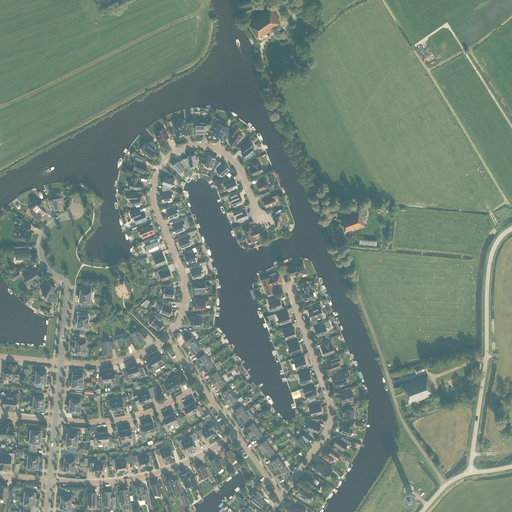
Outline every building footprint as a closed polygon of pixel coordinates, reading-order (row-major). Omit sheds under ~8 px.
[(281,24),(278,20),(271,8),(254,20),(252,22),(251,21),(247,24),(257,39),(263,35),(263,36),(281,24)] [(184,124),(183,121),(173,123),(177,137),(187,134),(191,133),(192,141),(192,140),(190,123),(186,124),(184,124)] [(214,121),(214,124),(213,129),(214,129),(214,130),(213,135),(221,138),(222,135),(226,136),(229,128),(222,125),(222,124),(220,123),(219,122),(218,123),(214,121)] [(209,131),(210,125),(206,125),(206,123),(196,122),(195,133),(205,133),(205,131),(209,131)] [(240,140),(243,137),(237,133),(239,130),(234,127),(229,134),(233,136),(229,142),(235,146),(239,140),(240,140)] [(161,146),(168,142),(166,139),(169,137),(164,129),(160,131),(161,134),(156,137),(161,146)] [(250,157),(255,154),(254,152),(255,152),(254,152),(253,148),(254,147),(249,142),(241,148),(244,151),(241,153),(246,159),(249,156),(250,157)] [(155,147),(150,143),(148,146),(147,145),(145,147),(144,146),(142,149),(143,150),(141,152),(150,159),(156,152),(153,150),(155,147)] [(184,160),(186,166),(190,166),(191,166),(192,167),(194,167),(195,166),(195,165),(197,164),(199,163),(198,159),(196,159),(195,155),(188,156),(188,159),(184,160)] [(215,168),(219,163),(214,161),(215,158),(208,155),(208,156),(207,160),(205,160),(203,163),(205,164),(205,165),(207,166),(207,167),(208,168),(209,168),(210,167),(212,168),(212,167),(215,168)] [(143,173),(147,165),(141,163),(142,160),(135,157),(134,160),(136,161),(133,169),(133,168),(138,170),(137,171),(143,173)] [(184,168),(186,166),(184,160),(180,163),(178,161),(172,166),(179,173),(180,172),(181,173),(183,172),(183,171),(183,170),(184,168)] [(259,165),(258,160),(251,163),(253,167),(251,168),(253,175),(263,171),(260,164),(259,165)] [(215,168),(212,172),(213,174),(217,171),(218,172),(217,173),(218,175),(219,175),(220,175),(222,176),(229,170),(224,164),(222,166),(219,163),(215,168)] [(139,182),(140,180),(140,177),(132,176),(131,181),(130,181),(127,183),(130,188),(140,190),(141,182),(139,182)] [(163,189),(170,190),(171,187),(172,185),(173,185),(174,184),(174,183),(173,182),(174,180),(165,177),(165,176),(162,184),(165,185),(163,189)] [(260,190),(269,187),(266,180),(268,179),(267,176),(259,179),(260,182),(257,184),(260,190)] [(232,182),(231,180),(230,178),(224,181),(226,184),(225,184),(226,186),(225,187),(225,188),(226,189),(227,189),(228,191),(237,187),(237,188),(238,188),(235,180),(232,182)] [(171,193),(170,190),(163,189),(164,194),(161,194),(163,202),(172,200),(172,198),(173,197),(173,196),(173,195),(171,194),(171,193)] [(271,207),(273,206),(273,205),(276,203),(274,199),(275,198),(279,197),(276,191),(270,193),(272,196),(263,200),(264,202),(263,203),(264,204),(264,205),(265,205),(266,207),(270,206),(271,207)] [(62,198),(62,193),(55,193),(55,198),(53,198),(54,200),(49,201),(49,200),(52,208),(52,207),(55,206),(55,209),(63,209),(63,198),(62,198)] [(138,197),(138,193),(125,194),(128,194),(130,206),(135,206),(135,205),(141,204),(142,205),(141,197),(142,196),(138,197)] [(230,203),(231,204),(233,204),(233,206),(242,203),(243,203),(240,196),(239,196),(237,193),(230,196),(231,199),(231,201),(230,202),(230,203)] [(39,205),(37,203),(34,207),(33,206),(29,210),(34,215),(33,216),(33,217),(35,218),(36,217),(37,219),(41,216),(46,212),(41,207),(41,206),(42,206),(42,205),(41,205),(40,204),(39,205)] [(175,208),(174,205),(168,207),(169,211),(166,212),(169,219),(170,219),(174,217),(175,219),(179,217),(178,215),(179,215),(178,213),(179,212),(179,211),(178,210),(176,210),(176,208),(175,208)] [(242,212),(241,209),(233,212),(235,217),(237,216),(239,221),(240,221),(240,223),(244,221),(243,219),(248,218),(245,211),(242,212)] [(367,213),(366,209),(363,210),(339,219),(345,233),(364,226),(362,218),(365,217),(364,214),(367,213)] [(140,213),(139,210),(130,214),(132,220),(135,219),(136,224),(147,219),(144,212),(140,213)] [(284,216),(284,213),(283,212),(273,216),(275,221),(274,222),(275,223),(275,225),(278,228),(284,227),(284,226),(287,223),(288,219),(286,216),(284,216)] [(181,223),(180,219),(174,222),(175,225),(172,226),(176,234),(176,233),(185,229),(184,228),(185,227),(185,225),(184,224),(182,224),(182,223),(181,223)] [(29,231),(31,227),(24,224),(22,231),(21,230),(20,232),(19,231),(19,232),(20,232),(18,237),(19,238),(23,240),(23,239),(29,241),(31,234),(28,233),(29,231)] [(149,226),(148,224),(135,230),(136,234),(142,232),(144,237),(148,236),(148,235),(154,233),(151,225),(149,226)] [(260,235),(258,229),(254,230),(252,231),(251,229),(244,232),(248,242),(256,239),(255,237),(260,235)] [(188,238),(186,234),(180,237),(182,240),(179,241),(182,249),(182,248),(191,245),(190,243),(191,242),(191,240),(190,239),(189,239),(188,238)] [(159,244),(157,241),(145,246),(147,250),(145,250),(148,257),(152,255),(150,252),(159,248),(157,244),(158,244),(159,244)] [(26,250),(26,246),(14,247),(15,256),(16,256),(16,258),(16,260),(18,261),(19,262),(21,261),(23,260),(25,258),(30,257),(29,250),(26,250)] [(194,253),(192,249),(186,252),(188,255),(185,256),(188,264),(188,263),(197,259),(196,258),(197,257),(197,255),(196,254),(195,254),(194,252),(194,253)] [(157,258),(156,255),(148,258),(150,262),(154,260),(157,266),(166,262),(163,255),(157,258)] [(296,277),(305,273),(303,267),(304,267),(302,263),(298,265),(299,265),(293,267),(293,268),(286,270),(288,277),(295,274),(296,277)] [(200,268),(199,265),(193,267),(194,270),(191,271),(193,279),(193,278),(198,277),(198,279),(202,277),(202,276),(202,275),(202,274),(203,273),(203,271),(202,270),(201,270),(200,268)] [(166,271),(165,268),(154,272),(156,278),(161,277),(162,281),(172,277),(169,270),(166,271)] [(39,283),(37,279),(39,277),(34,269),(24,275),(29,284),(32,282),(34,286),(39,283)] [(282,282),(279,275),(270,278),(269,277),(262,280),(263,286),(264,289),(265,289),(267,294),(269,293),(273,292),(275,291),(272,285),(282,282)] [(205,286),(205,282),(197,282),(197,287),(194,287),(194,294),(205,293),(205,286),(206,286),(205,286)] [(55,288),(48,284),(46,286),(44,285),(41,289),(43,291),(42,294),(49,298),(49,301),(57,301),(57,294),(54,294),(54,292),(53,292),(55,288)] [(174,289),(170,289),(169,284),(162,286),(163,289),(164,290),(163,297),(173,298),(174,289)] [(311,291),(309,285),(303,287),(305,293),(302,294),(305,301),(314,297),(312,290),(311,291)] [(80,294),(79,296),(90,297),(93,297),(94,291),(91,288),(84,287),(84,290),(81,290),(80,294)] [(79,296),(79,298),(80,298),(80,302),(83,302),(82,305),(89,306),(93,303),(90,300),(90,297),(79,296)] [(195,309),(205,309),(205,303),(209,303),(208,297),(197,298),(197,302),(194,302),(195,309)] [(276,300),(275,297),(268,300),(271,310),(269,311),(270,311),(275,309),(276,311),(280,310),(279,307),(282,306),(282,309),(283,309),(279,299),(276,300)] [(172,308),(168,307),(168,302),(161,301),(161,305),(162,306),(160,312),(169,316),(172,308)] [(312,310),(308,312),(311,319),(320,316),(322,316),(323,318),(325,317),(326,316),(325,313),(323,312),(322,313),(320,312),(319,308),(321,307),(320,304),(311,307),(312,310)] [(284,315),(283,312),(284,311),(275,314),(277,318),(278,317),(280,324),(278,325),(290,321),(291,323),(292,323),(288,313),(284,315)] [(77,321),(88,322),(88,319),(91,316),(89,313),(82,312),(81,315),(78,315),(78,319),(77,319),(77,321)] [(163,324),(159,321),(162,317),(155,314),(154,317),(155,318),(150,324),(157,330),(163,324),(163,323),(163,324)] [(205,324),(205,314),(196,314),(197,314),(197,317),(190,317),(190,323),(193,323),(193,328),(203,328),(203,325),(205,324)] [(88,325),(88,322),(77,321),(77,323),(78,323),(77,327),(80,327),(80,331),(87,331),(90,328),(88,325)] [(327,332),(326,327),(329,326),(328,321),(319,324),(320,327),(315,329),(317,337),(323,335),(322,334),(327,332)] [(289,330),(288,327),(289,326),(282,329),(286,339),(284,340),(296,336),(297,338),(294,328),(289,330)] [(143,339),(148,334),(141,328),(138,331),(138,330),(130,334),(135,344),(144,340),(143,339)] [(188,348),(197,342),(194,338),(193,338),(190,333),(188,335),(184,337),(187,340),(185,341),(187,343),(186,344),(188,348)] [(133,343),(129,335),(125,337),(125,336),(116,339),(120,349),(119,350),(128,347),(128,344),(133,343)] [(75,346),(85,347),(86,344),(89,341),(86,338),(79,337),(79,340),(76,340),(76,344),(75,344),(75,346)] [(331,345),(329,340),(322,342),(324,347),(322,348),(324,355),(334,352),(332,345),(331,345)] [(110,342),(110,341),(103,342),(105,352),(102,353),(112,352),(112,351),(111,349),(116,348),(114,341),(110,342)] [(295,345),(294,342),(295,341),(287,344),(291,354),(289,355),(301,350),(302,353),(299,343),(295,345)] [(197,355),(202,351),(199,346),(200,346),(197,342),(188,348),(191,352),(192,351),(194,353),(195,352),(197,355)] [(85,350),(85,347),(75,346),(74,348),(75,348),(75,352),(78,352),(78,356),(85,356),(88,353),(85,350)] [(201,365),(209,359),(206,355),(206,356),(202,351),(197,355),(199,357),(198,358),(199,360),(198,361),(201,365)] [(156,354),(153,356),(160,367),(168,363),(168,362),(163,354),(160,356),(159,354),(157,355),(156,354)] [(150,362),(147,364),(147,365),(151,371),(152,372),(160,367),(153,356),(151,358),(150,358),(149,359),(150,362)] [(294,363),(291,364),(293,370),(294,370),(295,370),(307,365),(307,368),(308,368),(304,358),(300,360),(299,357),(300,356),(293,359),(294,363)] [(330,372),(337,369),(340,368),(339,363),(341,362),(339,356),(330,359),(331,363),(327,364),(330,372)] [(209,372),(214,368),(211,363),(212,363),(209,359),(201,365),(205,371),(207,369),(209,372)] [(12,378),(13,365),(10,365),(10,366),(7,366),(6,372),(3,371),(2,380),(4,382),(9,377),(12,378)] [(13,365),(12,378),(15,378),(19,383),(21,382),(22,373),(19,373),(19,367),(16,367),(16,366),(13,365)] [(132,366),(135,376),(138,375),(139,377),(144,375),(142,368),(138,369),(137,365),(135,366),(135,365),(132,366)] [(415,374),(427,369),(425,365),(414,369),(415,374)] [(132,377),(135,376),(132,366),(129,367),(128,368),(126,369),(128,372),(124,374),(127,381),(132,379),(132,377)] [(36,377),(47,378),(47,376),(46,376),(46,372),(43,371),(44,368),(37,368),(33,371),(36,374),(36,377)] [(213,382),(222,376),(219,372),(218,373),(214,368),(209,372),(211,375),(209,376),(213,382)] [(71,380),(82,381),(83,378),(86,375),(83,372),(76,371),(76,374),(73,374),(72,378),(71,380)] [(108,372),(109,382),(113,381),(113,383),(119,382),(118,375),(114,376),(114,372),(112,372),(111,371),(108,372)] [(306,375),(305,372),(306,371),(298,374),(302,384),(300,385),(312,380),(313,383),(310,373),(306,375)] [(345,380),(350,377),(348,371),(339,374),(340,375),(336,377),(337,379),(333,380),(336,388),(346,384),(345,380)] [(106,382),(109,382),(108,372),(105,372),(104,373),(102,373),(103,377),(99,378),(100,385),(107,384),(106,382)] [(175,390),(177,389),(178,388),(179,387),(177,384),(181,382),(176,375),(168,379),(169,380),(170,382),(175,390)] [(434,394),(427,375),(413,380),(413,379),(410,380),(411,381),(402,385),(409,404),(434,394)] [(221,389),(227,385),(223,381),(224,380),(222,376),(213,382),(217,388),(220,386),(221,389)] [(46,380),(47,378),(36,377),(36,380),(32,383),(35,386),(42,387),(42,384),(45,384),(46,380)] [(71,382),(72,382),(72,386),(75,387),(74,390),(76,390),(75,393),(81,393),(81,390),(85,388),(82,384),(82,381),(71,380),(71,382)] [(172,392),(175,390),(170,382),(169,380),(160,385),(164,391),(167,389),(169,393),(171,392),(172,392)] [(225,399),(234,393),(231,389),(230,390),(227,385),(221,389),(223,392),(221,394),(225,399)] [(144,394),(143,394),(144,396),(147,403),(150,402),(150,401),(152,400),(150,397),(154,395),(157,394),(154,386),(151,388),(145,390),(145,391),(146,393),(144,394)] [(311,386),(303,389),(307,399),(305,400),(308,399),(309,402),(316,400),(315,396),(317,395),(318,398),(319,398),(315,388),(311,390),(310,387),(311,386)] [(351,393),(350,389),(342,391),(342,393),(340,394),(341,396),(340,396),(342,401),(343,402),(353,399),(352,398),(353,398),(352,393),(351,393)] [(9,409),(10,397),(7,396),(3,391),(1,393),(0,401),(3,401),(3,407),(6,408),(6,409),(9,409)] [(10,397),(9,409),(12,409),(12,408),(15,408),(16,403),(19,403),(20,395),(18,393),(13,397),(10,397)] [(33,402),(44,403),(44,401),(44,397),(41,396),(41,393),(34,393),(31,395),(34,399),(33,402)] [(139,393),(133,395),(136,403),(137,402),(137,403),(140,402),(141,405),(143,404),(144,404),(147,403),(144,396),(143,394),(140,395),(139,393)] [(234,406),(239,403),(237,400),(238,399),(234,393),(225,399),(229,405),(232,404),(234,406)] [(69,405),(80,406),(80,403),(84,400),(81,397),(74,396),(73,399),(70,399),(70,403),(69,403),(69,405)] [(117,401),(118,411),(121,410),(122,410),(124,409),(123,405),(127,405),(125,397),(119,398),(120,401),(117,401)] [(118,411),(117,401),(113,402),(113,399),(107,400),(108,408),(112,407),(112,411),(114,411),(115,411),(118,411)] [(316,406),(315,402),(316,401),(309,404),(311,415),(309,415),(309,416),(322,413),(322,415),(323,415),(320,405),(316,406)] [(44,405),(44,403),(33,402),(33,405),(30,408),(33,411),(40,412),(40,409),(43,409),(43,405),(44,405)] [(189,405),(194,413),(198,410),(201,414),(204,413),(199,406),(197,407),(194,402),(192,403),(189,405)] [(237,417),(246,411),(243,407),(242,407),(239,403),(234,406),(236,409),(233,411),(237,417)] [(80,409),(80,406),(69,405),(69,407),(70,407),(69,411),(72,411),(72,415),(79,415),(82,412),(80,409)] [(191,414),(194,413),(189,405),(186,406),(184,407),(190,417),(188,419),(189,421),(192,420),(190,417),(192,416),(191,414)] [(359,412),(358,411),(357,410),(355,410),(356,405),(348,406),(348,410),(344,410),(344,412),(343,412),(343,415),(344,415),(344,417),(354,417),(354,418),(354,416),(356,417),(357,416),(358,416),(358,415),(359,414),(359,413),(359,412)] [(246,424),(251,420),(248,415),(249,414),(246,411),(237,417),(242,423),(244,421),(246,424)] [(168,415),(173,424),(175,423),(177,426),(179,425),(180,426),(182,425),(179,418),(176,419),(174,413),(172,414),(168,415)] [(170,425),(173,424),(168,415),(165,417),(163,418),(166,424),(164,425),(167,432),(170,431),(168,428),(171,427),(170,425)] [(305,428),(311,430),(309,433),(313,436),(315,432),(317,433),(316,435),(317,435),(320,426),(316,424),(318,420),(319,420),(311,418),(307,428),(305,428)] [(250,434),(258,428),(256,424),(255,424),(251,420),(246,424),(248,426),(245,428),(250,434)] [(352,428),(354,423),(347,421),(346,426),(343,425),(341,432),(347,434),(348,435),(350,435),(351,435),(353,428),(352,428)] [(150,422),(147,423),(150,433),(155,431),(153,422),(150,423),(150,422)] [(207,430),(212,438),(217,435),(213,429),(216,427),(213,422),(208,425),(209,428),(207,430)] [(144,432),(141,433),(143,437),(144,440),(146,439),(146,437),(148,437),(151,436),(150,433),(147,423),(144,424),(144,425),(142,425),(144,432)] [(7,426),(6,437),(10,438),(10,441),(16,441),(16,435),(13,434),(14,428),(12,428),(12,427),(7,426)] [(30,436),(41,437),(41,435),(40,435),(41,431),(38,431),(38,428),(31,427),(28,430),(31,433),(30,436)] [(128,428),(125,429),(127,439),(127,441),(133,440),(133,442),(136,442),(135,438),(135,434),(132,435),(131,428),(128,429),(128,428)] [(258,441),(264,436),(263,437),(260,432),(261,432),(258,428),(250,434),(254,440),(256,438),(258,441)] [(121,436),(118,436),(119,442),(119,445),(122,444),(122,442),(127,441),(127,439),(125,429),(122,430),(120,430),(121,436)] [(212,438),(207,430),(204,431),(202,429),(198,431),(201,436),(204,435),(207,441),(212,438)] [(67,439),(77,440),(77,437),(80,434),(78,431),(71,430),(70,433),(67,433),(67,439)] [(97,439),(94,439),(95,447),(98,447),(98,445),(103,444),(103,442),(102,432),(99,432),(97,433),(97,439)] [(106,432),(102,432),(103,442),(109,441),(109,446),(112,446),(112,442),(115,442),(115,438),(111,438),(108,438),(108,432),(106,432)] [(311,437),(305,432),(297,439),(295,438),(304,448),(302,449),(302,450),(310,443),(307,440),(310,437),(311,437)] [(187,441),(191,449),(196,447),(193,441),(196,439),(193,434),(189,436),(189,440),(187,441)] [(41,439),(41,437),(30,436),(30,439),(27,442),(29,445),(36,446),(37,443),(40,443),(40,439),(41,439)] [(270,445),(271,445),(270,444),(273,442),(270,437),(269,438),(269,437),(266,439),(264,436),(258,441),(260,443),(258,445),(262,451),(270,445)] [(351,443),(344,438),(342,437),(340,440),(337,438),(333,444),(339,448),(339,449),(343,451),(347,444),(349,446),(351,443)] [(76,443),(77,440),(67,439),(66,445),(69,445),(69,449),(69,452),(73,452),(76,449),(79,446),(76,443)] [(191,449),(187,441),(184,442),(182,439),(177,441),(180,447),(183,446),(186,452),(191,449)] [(165,450),(169,459),(174,457),(172,450),(174,449),(172,444),(168,445),(168,449),(165,450)] [(270,458),(276,454),(272,449),(273,449),(271,445),(262,451),(266,457),(269,455),(270,458)] [(169,459),(165,450),(163,451),(161,448),(156,450),(158,455),(161,454),(163,461),(169,459)] [(340,455),(332,449),(329,452),(327,450),(323,456),(326,459),(326,460),(330,463),(335,456),(338,458),(340,455)] [(232,452),(230,450),(224,453),(228,460),(225,461),(228,467),(231,466),(229,462),(235,459),(234,456),(234,454),(232,452)] [(28,461),(39,462),(39,460),(38,460),(38,456),(35,456),(36,453),(29,452),(25,455),(28,458),(28,461)] [(143,457),(146,466),(151,465),(149,458),(152,457),(151,452),(146,453),(146,456),(143,457)] [(4,456),(3,467),(8,467),(8,466),(10,466),(11,460),(14,460),(15,453),(9,453),(8,456),(4,456)] [(274,468),(283,462),(280,458),(279,459),(276,454),(270,458),(272,461),(270,462),(274,468)] [(64,464),(74,465),(75,462),(78,459),(75,456),(68,455),(68,458),(65,458),(65,462),(64,462),(64,464)] [(146,466),(143,457),(141,458),(139,455),(134,456),(136,462),(139,461),(140,468),(146,466)] [(121,462),(122,471),(128,470),(127,463),(130,463),(129,457),(124,458),(124,461),(121,462)] [(218,461),(216,458),(210,462),(215,471),(222,468),(226,466),(222,459),(218,461)] [(122,471),(121,462),(118,462),(116,459),(112,459),(113,465),(116,465),(117,472),(122,471)] [(95,460),(89,460),(89,472),(93,472),(93,474),(98,473),(98,464),(95,464),(95,460)] [(101,464),(98,464),(98,473),(104,473),(103,466),(106,466),(106,460),(101,460),(101,464)] [(38,464),(39,462),(28,461),(28,464),(24,467),(27,471),(34,471),(34,468),(37,468),(38,464)] [(283,462),(274,468),(278,474),(281,473),(284,477),(288,471),(286,469),(285,467),(286,466),(283,462)] [(322,465),(318,463),(313,469),(326,478),(328,475),(328,476),(329,475),(328,474),(332,469),(323,463),(322,465)] [(74,468),(74,465),(64,464),(63,466),(64,466),(64,470),(67,471),(67,474),(73,474),(77,472),(74,468)] [(203,465),(196,469),(200,479),(208,475),(210,479),(213,478),(209,471),(206,472),(204,467),(203,465)] [(191,477),(191,476),(190,476),(188,472),(181,475),(183,482),(182,482),(182,483),(183,485),(184,486),(185,485),(185,487),(190,485),(192,490),(198,487),(194,476),(191,477)] [(319,480),(313,475),(311,477),(309,476),(304,482),(307,484),(310,487),(310,486),(317,491),(321,484),(317,482),(319,480)] [(182,491),(178,480),(174,481),(173,478),(165,481),(167,486),(166,486),(165,485),(166,490),(167,490),(168,489),(169,492),(171,491),(172,495),(182,491)] [(160,489),(159,483),(156,484),(156,483),(154,484),(151,485),(154,495),(158,494),(159,498),(160,498),(162,498),(162,497),(166,496),(164,488),(160,489)] [(408,494),(409,494),(410,494),(411,494),(411,493),(412,493),(413,492),(413,491),(414,490),(414,489),(414,488),(413,488),(413,487),(413,486),(412,486),(411,485),(410,484),(409,484),(408,484),(407,484),(406,485),(405,485),(405,486),(404,486),(404,487),(403,488),(403,489),(403,490),(403,491),(404,492),(405,493),(406,494),(407,494),(408,494)] [(0,497),(7,498),(6,506),(9,507),(11,490),(8,490),(8,486),(0,485),(0,486),(0,488),(0,497)] [(140,487),(139,487),(137,487),(137,488),(136,488),(139,499),(144,498),(146,503),(150,502),(147,489),(144,490),(143,489),(143,487),(140,487)] [(24,497),(35,498),(35,496),(35,492),(32,492),(32,489),(25,488),(22,491),(25,494),(24,497)] [(313,494),(305,488),(303,491),(300,489),(295,495),(306,502),(310,496),(310,497),(313,494)] [(130,503),(128,490),(119,491),(121,506),(123,505),(123,511),(134,510),(133,503),(130,503)] [(264,496),(257,491),(255,493),(256,495),(255,496),(254,495),(253,495),(251,495),(251,497),(251,498),(252,499),(251,500),(252,501),(251,502),(254,505),(255,503),(260,507),(259,507),(265,501),(262,499),(264,496)] [(96,499),(96,492),(88,493),(88,497),(86,497),(86,500),(88,500),(88,504),(88,508),(99,508),(99,499),(96,499)] [(112,497),(112,492),(104,492),(104,505),(110,504),(110,508),(116,508),(116,496),(112,497)] [(60,502),(71,503),(71,500),(75,497),(72,494),(65,493),(64,496),(61,496),(61,500),(60,500),(60,502)] [(239,494),(237,498),(245,504),(248,501),(239,494)] [(35,501),(35,498),(24,497),(24,500),(21,503),(24,507),(31,507),(31,504),(34,505),(34,500),(35,501)] [(71,506),(71,503),(60,502),(60,504),(61,504),(60,508),(63,509),(63,511),(64,511),(70,511),(73,510),(71,506)]
